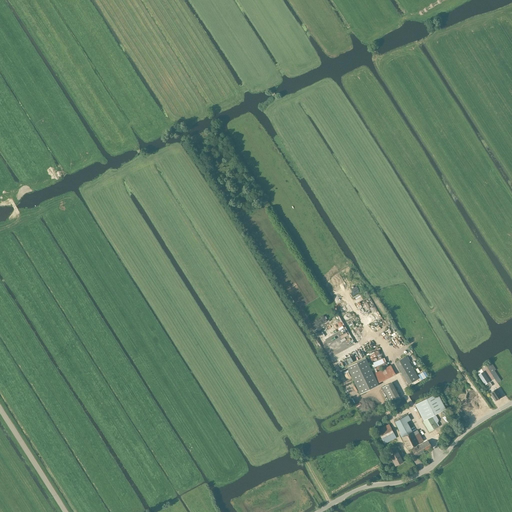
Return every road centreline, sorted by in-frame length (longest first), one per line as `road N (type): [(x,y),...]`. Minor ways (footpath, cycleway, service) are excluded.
road 1 (track): [(411,406),(389,359),(414,337),(271,113),(276,100),(268,84)]
road 2 (track): [(390,419),(380,399),(353,397),(196,152)]
road 3 (tertiary): [(317,511),(359,488),(411,478),(511,402)]
road 4 (unclassified): [(64,511),(0,410)]
